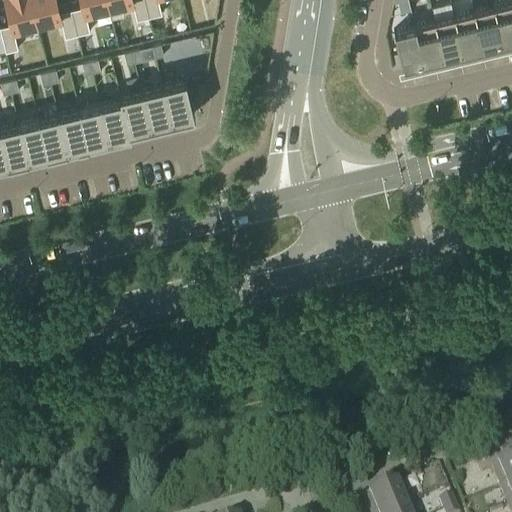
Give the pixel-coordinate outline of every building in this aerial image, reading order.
[(4,0),(10,23),(0,26),(0,31),(5,51),(17,48),(13,30),(36,24),(29,0),(4,0)] [(29,0),(36,24),(59,18),(64,36),(76,33),(70,9),(58,12),(55,0),(29,0)] [(80,0),(82,6),(70,9),(76,33),(89,30),(85,13),(108,7),(106,0),(80,0)] [(106,0),(108,7),(131,1),(136,18),(148,15),(144,0),(106,0)] [(144,0),(148,15),(161,12),(158,0),(144,0)] [(511,38),(511,0),(494,0),(491,1),(492,5),(493,5),(501,41),(511,38)] [(450,3),(430,7),(433,20),(442,56),(462,51),(453,15),(450,3)] [(501,41),(493,5),(492,5),(473,10),(482,46),(501,41)] [(482,46),(473,10),(453,15),(462,51),(482,46)] [(442,56),(433,20),(413,24),(422,61),(442,56)] [(422,61),(413,24),(392,30),(401,66),(422,61)] [(159,44),(151,46),(154,57),(162,55),(159,44)] [(138,49),(131,51),(133,62),(141,61),(138,49)] [(131,51),(123,53),(126,64),(133,62),(131,51)] [(97,59),(88,61),(92,73),(99,71),(97,59)] [(88,61),(81,63),(84,75),(92,73),(88,61)] [(55,69),(47,71),(50,83),(57,81),(55,69)] [(47,71),(39,73),(41,85),(50,83),(47,71)] [(184,77),(161,83),(170,120),(193,115),(188,95),(184,77)] [(15,79),(7,81),(10,92),(18,90),(15,79)] [(7,81),(0,82),(0,86),(2,94),(10,92),(7,81)] [(161,83),(140,88),(149,125),(170,120),(161,83)] [(140,88),(120,93),(121,97),(120,97),(129,134),(130,134),(129,130),(144,127),(149,125),(140,88)] [(120,97),(99,102),(108,139),(129,134),(120,97)] [(99,102),(78,107),(87,145),(108,139),(99,102)] [(78,107),(57,112),(66,150),(87,145),(78,107)] [(57,112),(37,117),(46,154),(66,150),(57,112)] [(37,117),(17,122),(26,159),(46,154),(37,117)] [(17,122),(0,126),(0,138),(6,164),(26,159),(17,122)] [(511,457),(491,466),(499,486),(511,480),(511,457)] [(389,486),(363,497),(368,511),(383,511),(410,501),(398,472),(386,477),(389,486)] [(511,480),(499,486),(507,506),(511,503),(511,480)] [(450,495),(438,500),(442,509),(454,504),(450,495)] [(414,511),(410,501),(383,511),(414,511)]
